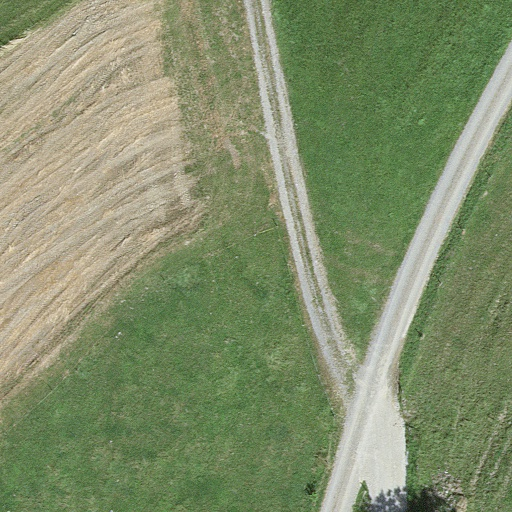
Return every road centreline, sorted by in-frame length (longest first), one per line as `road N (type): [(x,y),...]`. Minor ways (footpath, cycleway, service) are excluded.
road 1 (track): [(359,427),(316,294),(254,0)]
road 2 (track): [(359,427),(442,201),(511,75)]
